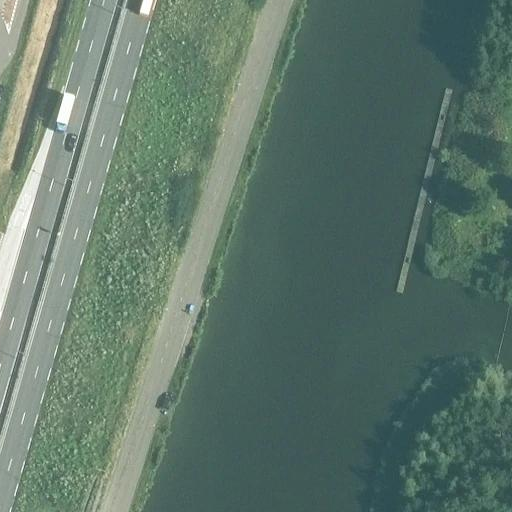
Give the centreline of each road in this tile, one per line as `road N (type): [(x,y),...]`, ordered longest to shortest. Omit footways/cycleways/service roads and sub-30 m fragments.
road 1 (primary): [(0,501),(142,0)]
road 2 (primary): [(105,0),(0,367)]
